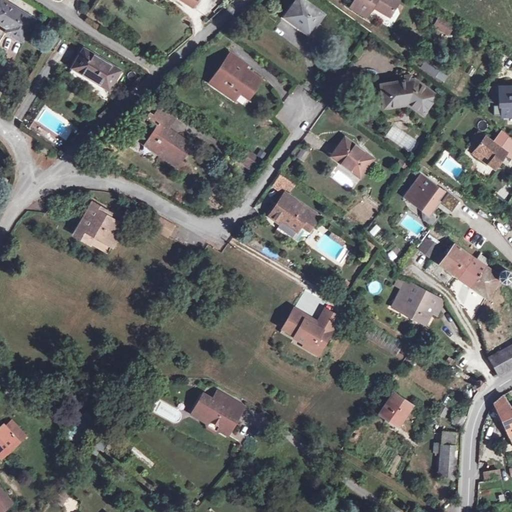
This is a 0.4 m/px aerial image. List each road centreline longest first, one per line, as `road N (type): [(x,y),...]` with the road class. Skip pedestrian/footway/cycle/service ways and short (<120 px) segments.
road 1 (residential): [(307,112),(260,188),(217,233),(107,185),(76,179),(36,187)]
road 2 (residential): [(36,187),(160,70)]
road 3 (tertiary): [(467,511),(476,414),(511,378)]
road 4 (residential): [(45,0),(160,70)]
